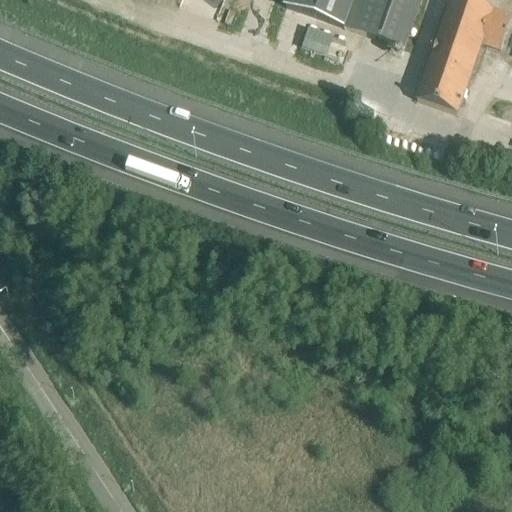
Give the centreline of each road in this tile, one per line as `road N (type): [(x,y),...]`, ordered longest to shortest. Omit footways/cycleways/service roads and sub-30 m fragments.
road 1 (motorway): [(0,109),(258,213),(511,290)]
road 2 (motorway): [(511,231),(273,160),(0,54)]
road 3 (secondary): [(130,511),(151,468),(135,425),(98,405),(57,415)]
